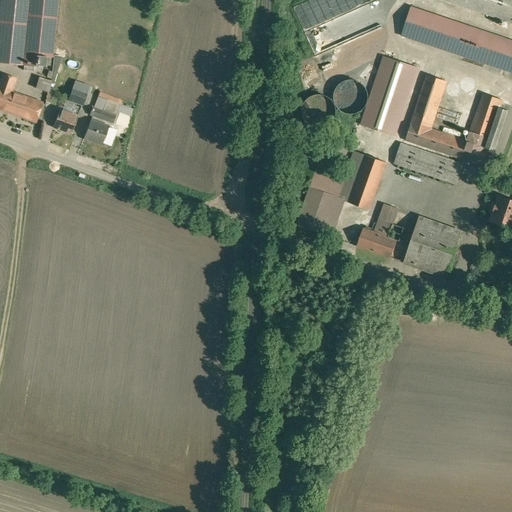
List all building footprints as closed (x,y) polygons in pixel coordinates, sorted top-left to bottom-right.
[(58,0),(0,0),(0,61),(25,64),(24,70),(34,71),(35,65),(48,67),(49,54),(53,55),(58,0)] [(511,0),(442,0),(511,22),(511,0)] [(511,39),(411,6),(401,35),(511,71),(511,39)] [(62,59),(54,56),(47,78),(55,81),(62,59)] [(383,56),(361,125),(395,135),(417,67),(383,56)] [(18,79),(2,73),(0,79),(0,109),(36,122),(38,118),(43,102),(13,92),(18,79)] [(405,140),(483,165),(488,148),(501,107),(503,99),(482,93),(467,140),(431,128),(446,82),(425,75),(405,140)] [(38,89),(51,92),(54,80),(40,77),(38,89)] [(361,110),(365,105),(367,100),(368,94),(366,89),(363,85),(359,82),(355,80),(350,80),(345,81),(340,83),(337,88),(334,93),(334,99),(336,105),(340,109),(345,112),(351,113),(356,112),(361,110)] [(472,84),(471,83),(470,83),(469,82),(467,82),(466,83),(465,84),(464,85),(464,87),(464,88),(465,90),(466,90),(468,91),(469,91),(470,91),(472,90),(472,89),(473,87),(473,86),(472,84)] [(457,88),(457,87),(455,86),(454,86),(452,86),(451,86),(450,87),(449,89),(449,90),(450,92),(450,93),(451,94),(453,94),(454,94),(456,94),(457,93),(457,92),(458,91),(458,89),(457,88)] [(87,94),(72,89),(67,102),(82,107),(87,94)] [(329,123),(332,119),(335,114),(335,109),(334,104),(332,99),(328,96),(323,94),(318,94),(313,95),(308,98),(305,102),(303,107),(303,113),(305,118),(309,122),(313,125),(319,126),(324,125),(329,123)] [(122,104),(97,96),(90,115),(115,124),(122,104)] [(46,103),(43,102),(38,118),(44,120),(46,103)] [(507,109),(501,107),(488,148),(495,150),(507,109)] [(77,118),(58,112),(52,129),(71,135),(77,118)] [(82,138),(103,146),(110,126),(90,118),(82,138)] [(456,184),(463,163),(402,143),(395,164),(456,184)] [(385,162),(354,152),(345,178),(338,198),(344,200),(369,209),(385,162)] [(338,198),(345,178),(316,168),(297,224),(332,236),(344,200),(338,198)] [(511,198),(499,194),(490,222),(511,229),(511,198)] [(384,204),(374,232),(389,237),(399,209),(384,204)] [(402,264),(448,280),(465,232),(419,216),(402,264)] [(363,228),(356,247),(390,259),(397,240),(389,237),(374,232),(363,228)]
